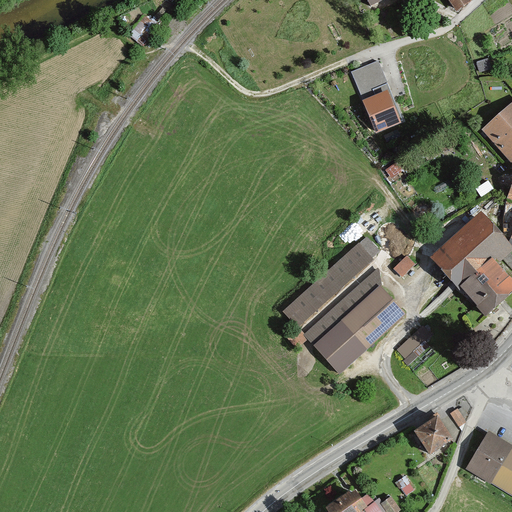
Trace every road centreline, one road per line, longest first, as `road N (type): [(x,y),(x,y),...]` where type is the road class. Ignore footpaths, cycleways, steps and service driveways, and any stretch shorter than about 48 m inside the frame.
road 1 (tertiary): [(265,511),(480,374),(511,342)]
road 2 (track): [(350,62),(247,92),(192,46)]
road 3 (track): [(431,511),(479,402),(480,374)]
